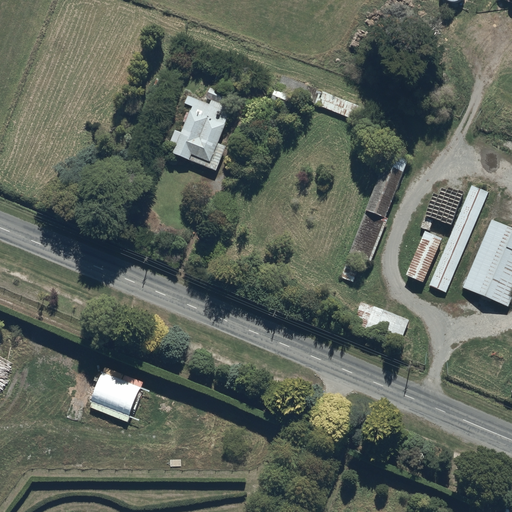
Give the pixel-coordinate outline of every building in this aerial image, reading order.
[(445,18),(445,19),(446,22),(446,23),(447,23),(447,24),(448,24),(449,24),(449,25),(450,25),(451,25),(452,25),(453,25),(454,24),(455,24),(455,23),(456,23),(456,22),(457,22),(457,21),(457,20),(458,19),(458,18),(457,17),(457,16),(457,15),(456,15),(456,14),(455,14),(455,13),(454,13),(453,12),(452,12),(451,12),(450,12),(449,12),(448,13),(447,13),(447,14),(446,14),(446,15),(445,16),(445,17),(445,18)] [(239,79),(220,71),(213,88),(212,88),(207,99),(229,108),(233,97),(232,97),(239,79)] [(276,93),(271,104),(291,112),(295,102),(276,93)] [(320,93),(315,106),(357,123),(362,110),(320,93)] [(176,148),(172,158),(217,175),(227,150),(219,147),(231,115),(227,114),(229,110),(211,103),(210,106),(190,98),(186,107),(192,109),(183,134),(177,132),(171,146),(176,148)] [(270,143),(273,132),(261,129),(259,141),(270,143)] [(437,171),(446,149),(439,146),(429,168),(437,171)] [(387,157),(350,254),(372,264),(389,222),(386,221),(408,165),(387,157)] [(471,188),(429,287),(446,295),(488,195),(471,188)] [(430,224),(426,234),(445,241),(448,232),(430,224)] [(511,300),(511,232),(490,224),(463,291),(508,310),(511,300)] [(442,243),(426,236),(406,279),(422,286),(442,243)] [(362,265),(349,259),(341,278),(354,284),(362,265)] [(409,324),(361,304),(350,329),(398,348),(409,324)]
